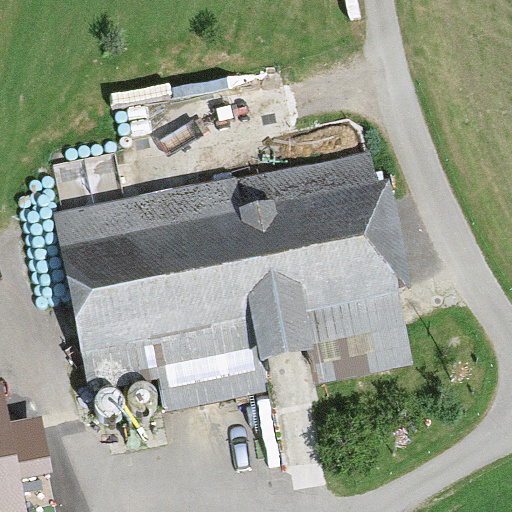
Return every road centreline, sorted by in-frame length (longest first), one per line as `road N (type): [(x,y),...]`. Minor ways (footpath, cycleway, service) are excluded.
road 1 (track): [(378,0),(432,197),(511,335)]
road 2 (track): [(380,511),(511,424)]
